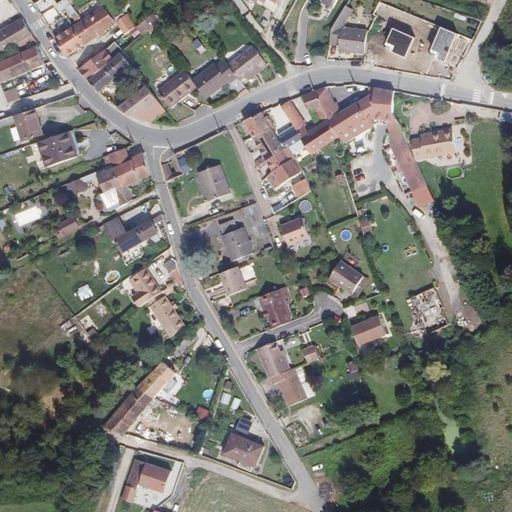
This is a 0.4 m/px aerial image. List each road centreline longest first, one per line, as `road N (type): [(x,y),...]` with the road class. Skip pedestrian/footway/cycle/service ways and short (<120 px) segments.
road 1 (tertiary): [(511,102),(334,75),(185,136),(151,137)]
road 2 (residential): [(151,137),(190,279),(230,352)]
road 3 (track): [(0,388),(212,469)]
road 4 (tertiary): [(20,0),(75,80),(114,118),(151,137)]
road 5 (residential): [(230,352),(317,504)]
road 6 (unknown): [(233,114),(284,261)]
